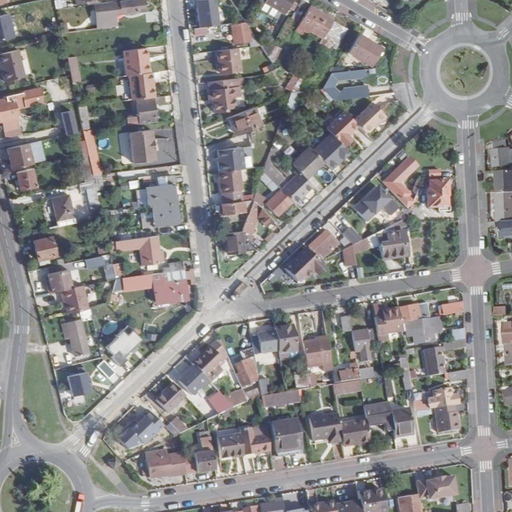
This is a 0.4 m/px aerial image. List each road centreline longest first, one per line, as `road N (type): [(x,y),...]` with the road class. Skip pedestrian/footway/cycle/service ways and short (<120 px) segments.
road 1 (residential): [(84,498),(145,504),(484,447)]
road 2 (residential): [(172,0),(207,287),(219,307)]
road 3 (residential): [(436,100),(219,307)]
road 4 (residential): [(219,307),(256,309),(475,272)]
road 5 (secondary): [(0,223),(19,300),(11,412),(23,456)]
road 6 (residential): [(219,307),(63,461)]
road 7 (residential): [(475,272),(484,447)]
road 8 (residential): [(466,111),(475,272)]
